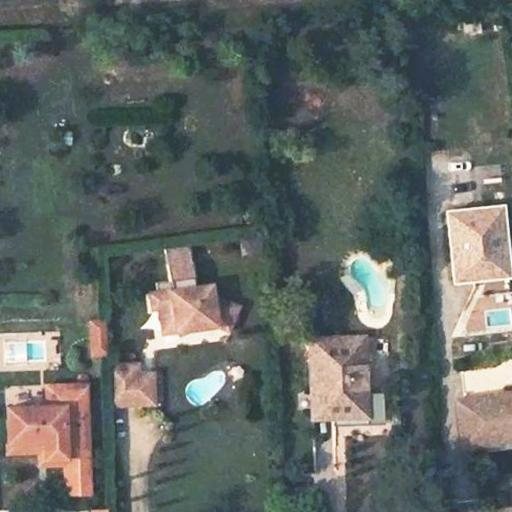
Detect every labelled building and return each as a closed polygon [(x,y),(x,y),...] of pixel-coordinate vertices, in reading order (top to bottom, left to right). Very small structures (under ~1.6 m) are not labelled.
[(511,277),(511,224),(511,216),(456,219),(460,291),(488,289),(487,279),(511,277)] [(211,292),(158,299),(160,313),(162,326),(176,324),(178,336),(218,330),(217,323),(233,328),(238,312),(217,305),(213,305),(211,292)] [(158,299),(151,301),(153,315),(160,313),(158,299)] [(233,328),(217,323),(218,330),(231,336),(233,328)] [(176,324),(162,326),(164,339),(178,336),(176,324)] [(366,423),(363,344),(309,346),(313,425),(366,423)] [(139,370),(109,371),(111,411),(140,409),(139,380),(139,370)] [(468,372),(469,388),(496,386),(495,370),(468,372)] [(154,380),(139,380),(140,409),(155,409),(154,380)] [(86,383),(60,384),(61,404),(46,405),(48,458),(63,457),(63,463),(63,470),(89,469),(86,383)] [(61,404),(60,384),(46,385),(46,405),(61,404)] [(511,390),(461,397),(467,442),(502,437),(501,428),(511,426),(511,390)] [(48,458),(46,405),(44,405),(4,407),(6,442),(43,440),(43,458),(48,458)] [(43,440),(6,442),(6,452),(37,451),(37,464),(63,463),(63,457),(48,458),(43,458),(43,440)] [(89,469),(63,470),(64,493),(90,491),(89,469)]
